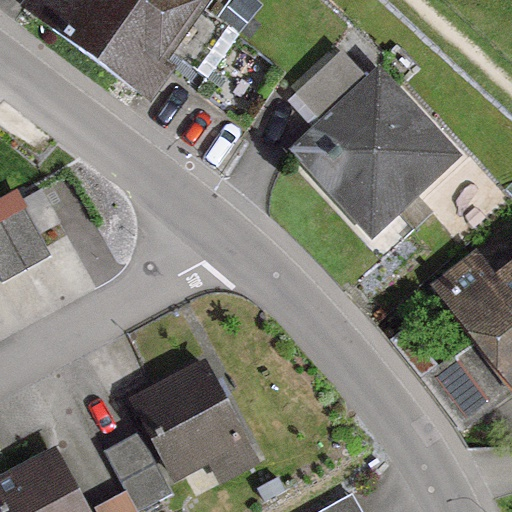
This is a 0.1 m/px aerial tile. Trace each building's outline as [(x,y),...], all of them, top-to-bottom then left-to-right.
[(27,0),(20,10),(139,98),(141,95),(132,88),(195,0),(27,0)] [(292,96),(322,128),(296,153),(340,200),(357,185),(385,215),(446,159),(374,80),(367,86),(338,54),(292,96)] [(226,115),(204,98),(172,139),(195,156),(226,115)] [(37,192),(17,204),(36,236),(55,225),(37,192)] [(0,284),(47,258),(14,199),(0,206),(0,284)] [(472,341),(511,392),(511,393),(511,271),(494,286),(484,273),(455,295),(452,291),(448,295),(451,300),(445,305),(472,341)] [(202,369),(131,407),(169,478),(239,440),(202,369)] [(435,369),(419,381),(457,432),(474,420),(435,369)] [(138,511),(168,497),(135,435),(100,453),(125,500),(130,511),(138,511)] [(72,511),(44,459),(0,483),(0,511),(72,511)] [(130,511),(125,500),(103,511),(130,511)]
